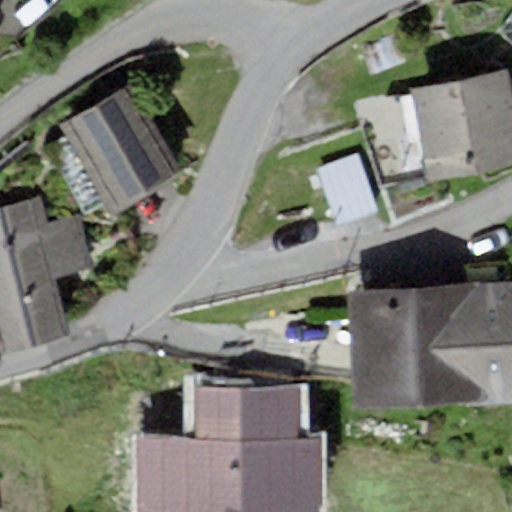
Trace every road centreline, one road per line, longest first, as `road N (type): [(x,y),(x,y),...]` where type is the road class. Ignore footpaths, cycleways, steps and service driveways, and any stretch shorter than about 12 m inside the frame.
road 1 (residential): [(180,266),(199,277),(256,274),(400,244),(511,198)]
road 2 (residential): [(0,122),(137,33),(187,15),(237,21),(293,50)]
road 3 (residential): [(180,266),(255,102),(293,50)]
road 4 (residential): [(0,364),(113,321),(180,266)]
